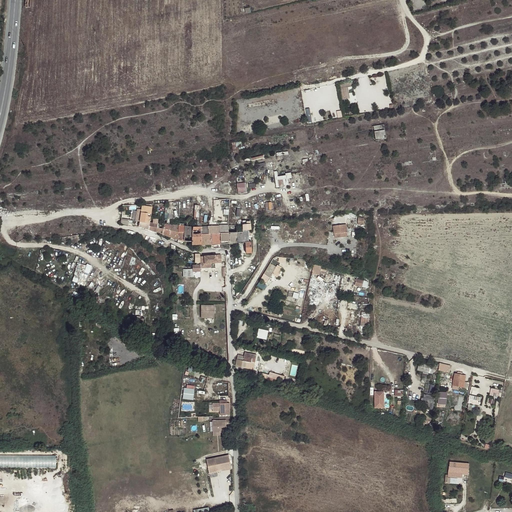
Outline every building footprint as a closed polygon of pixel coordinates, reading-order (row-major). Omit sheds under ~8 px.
[(351,82),(339,83),(341,99),(350,98),(348,87),(351,87),(351,82)] [(374,126),(376,141),(386,139),(384,125),(374,126)] [(293,177),(292,172),(287,173),(288,175),(280,176),(279,171),(275,171),(278,187),(290,184),(289,178),(293,177)] [(248,191),(247,182),(238,183),(239,192),(248,191)] [(139,222),(140,222),(149,223),(152,208),(142,206),(139,222)] [(333,229),(334,237),(347,234),(345,219),(337,220),(337,219),(334,219),(334,220),(333,221),(335,228),(333,229)] [(148,229),(148,230),(156,232),(156,231),(158,223),(153,223),(149,223),(148,229)] [(199,225),(194,225),(193,227),(192,241),(192,245),(200,245),(201,227),(201,224),(199,225)] [(251,229),(250,224),(242,224),(243,232),(243,242),(245,242),(246,253),(252,253),(251,241),(248,242),(248,229),(251,229)] [(170,225),(170,237),(178,240),(179,226),(170,225)] [(229,243),(228,225),(219,226),(220,233),(220,244),(229,243)] [(184,226),(184,241),(192,241),(193,227),(184,226)] [(200,245),(211,244),(211,233),(208,233),(208,226),(201,227),(200,245)] [(228,232),(229,243),(237,243),(237,233),(237,232),(228,232)] [(211,244),(220,244),(220,233),(211,233),(211,244)] [(220,254),(200,257),(200,263),(200,265),(193,265),(193,269),(183,270),(183,278),(193,277),(193,272),(200,272),(200,268),(205,268),(205,264),(211,263),(221,262),(220,254)] [(78,262),(74,282),(85,284),(89,264),(78,262)] [(273,274),(279,277),(283,269),(272,262),(259,285),(265,289),(273,274)] [(314,266),(312,275),(319,277),(320,274),(326,276),(327,272),(321,270),(321,268),(314,266)] [(363,289),(364,283),(344,278),(342,288),(355,290),(355,287),(363,289)] [(353,296),(355,290),(342,288),(341,293),(353,296)] [(285,307),(288,296),(282,295),(278,309),(283,312),(285,307)] [(296,310),(299,299),(288,296),(285,307),(283,312),(294,315),(296,310)] [(202,318),(215,318),(215,305),(202,306),(202,318)] [(371,325),(371,313),(363,313),(363,325),(371,325)] [(268,339),(270,330),(260,328),(258,337),(268,339)] [(255,364),(257,355),(245,352),(244,356),(238,355),(237,359),(235,366),(250,369),(251,363),(255,364)] [(458,374),(455,374),(453,385),(464,388),(465,388),(467,383),(465,383),(466,376),(462,375),(462,372),(459,371),(458,374)] [(271,378),(284,382),(286,376),(273,372),(271,378)] [(479,395),(480,387),(472,386),(470,403),(481,405),(482,396),(479,395)] [(195,388),(185,388),(184,398),(194,398),(195,388)] [(388,407),(388,402),(388,395),(380,394),(379,401),(378,402),(378,410),(383,410),(383,407),(388,407)] [(215,416),(225,415),(225,403),(215,404),(215,416)] [(208,421),(209,433),(217,433),(223,432),(222,420),(208,421)] [(226,455),(204,460),(206,470),(228,465),(226,455)] [(469,463),(449,462),(448,475),(445,475),(445,482),(449,482),(450,476),(462,477),(462,475),(468,476),(469,463)]
